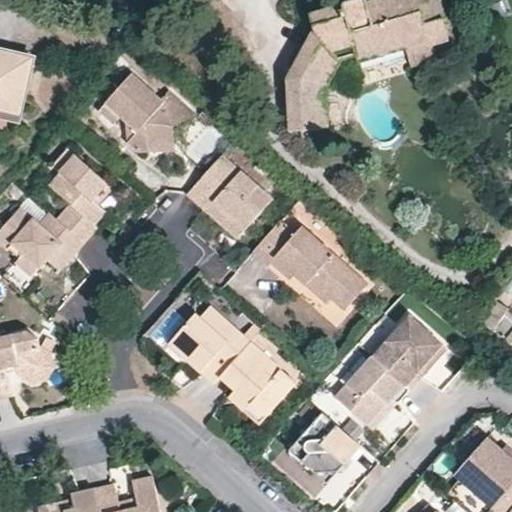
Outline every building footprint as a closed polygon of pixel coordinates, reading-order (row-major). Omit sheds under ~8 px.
[(406,47),(407,51),(430,45),(448,40),(442,19),(424,24),(419,4),(428,1),(427,0),(353,0),(345,2),(343,5),(311,14),(316,30),(288,78),(292,130),(328,128),(325,87),(339,59),(348,56),(356,54),(358,61),(406,47)] [(441,0),(427,0),(428,1),(419,4),(424,24),(442,19),(446,17),(441,0)] [(430,45),(407,51),(412,67),(434,61),(430,45)] [(0,110),(21,115),(34,56),(0,48),(0,110)] [(122,117),(127,122),(134,127),(123,139),(136,150),(148,149),(156,140),(174,140),(174,121),(160,110),(166,103),(133,73),(99,112),(114,126),(122,117)] [(173,109),(166,103),(160,110),(174,121),(173,109)] [(134,127),(127,122),(123,139),(134,127)] [(156,140),(148,149),(175,148),(174,140),(156,140)] [(73,201),(59,217),(86,242),(101,225),(98,222),(104,216),(109,209),(101,203),(115,186),(70,148),(56,165),(64,170),(52,183),(73,201)] [(277,196),(224,150),(194,184),(214,202),(218,196),(251,225),(277,196)] [(194,184),(189,191),(199,199),(242,236),(251,225),(218,196),(214,202),(194,184)] [(86,242),(59,217),(47,229),(41,224),(20,205),(0,229),(0,240),(19,256),(35,270),(46,258),(51,262),(55,266),(70,248),(76,253),(80,248),(86,242)] [(59,217),(53,211),(41,224),(47,229),(59,217)] [(283,217),(256,249),(273,264),(274,262),(285,272),(290,266),(295,271),(309,283),(317,274),(336,290),(333,294),(349,308),(372,282),(306,223),(299,231),(283,217)] [(61,271),(76,253),(70,248),(55,266),(61,271)] [(36,281),(51,262),(46,258),(35,270),(19,256),(14,262),(36,281)] [(290,266),(285,272),(288,274),(291,277),(295,271),(290,266)] [(317,274),(309,283),(328,300),(333,294),(336,290),(317,274)] [(493,301),(477,323),(488,330),(494,335),(511,349),(511,324),(502,317),(506,311),(493,301)] [(201,371),(214,383),(220,376),(251,342),(209,306),(200,317),(196,313),(173,340),(195,358),(205,367),(201,371)] [(384,364),(413,390),(427,374),(422,371),(430,362),(435,366),(450,349),(411,314),(387,340),(398,349),(384,364)] [(0,395),(5,394),(14,392),(9,370),(7,364),(17,362),(18,368),(20,373),(32,382),(46,379),(54,368),(51,353),(39,346),(38,337),(27,329),(1,335),(0,332),(0,395)] [(374,355),(384,364),(398,349),(387,340),(374,355)] [(296,381),(251,342),(220,376),(227,381),(236,390),(267,415),(296,381)] [(339,393),(370,421),(394,394),(400,399),(403,401),(408,395),(413,390),(384,364),(374,355),(339,393)] [(7,364),(9,370),(18,368),(17,362),(7,364)] [(422,371),(427,374),(430,371),(435,366),(430,362),(422,371)] [(267,415),(236,390),(231,397),(260,423),(267,415)] [(394,394),(370,421),(375,425),(400,399),(394,394)] [(361,445),(324,411),(290,449),(314,472),(315,472),(338,470),(345,462),(361,445)] [(457,477),(494,508),(511,488),(511,458),(504,451),(490,439),(457,477)] [(338,470),(315,472),(314,472),(326,483),(338,470)] [(105,486),(97,488),(102,511),(163,511),(157,485),(137,490),(138,498),(140,507),(123,511),(121,502),(117,483),(105,486)] [(102,511),(97,488),(73,494),(74,499),(77,510),(69,511),(68,511),(68,509),(58,510),(56,511),(102,511)] [(511,511),(511,488),(494,508),(498,511),(511,511)] [(138,498),(121,502),(123,511),(140,507),(138,498)] [(69,511),(77,510),(74,499),(67,501),(39,507),(40,511),(56,511),(58,510),(68,509),(68,511),(69,511)]
